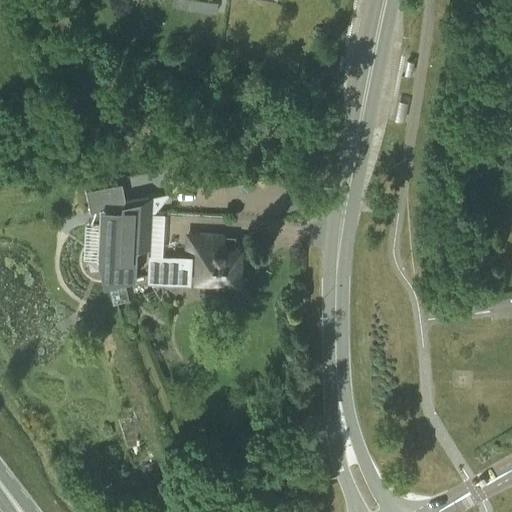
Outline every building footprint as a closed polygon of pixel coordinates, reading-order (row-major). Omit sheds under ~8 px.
[(215,12),(217,2),(205,0),(172,0),(172,5),(215,12)] [(405,57),(402,72),(411,73),(414,58),(405,57)] [(407,100),(396,98),(392,119),(403,121),(407,100)] [(511,144),(511,107),(504,106),(497,142),(511,144)] [(99,206),(125,200),(121,181),(85,189),(90,210),(100,208),(99,206)] [(125,200),(99,206),(100,208),(103,223),(104,223),(103,256),(108,282),(124,279),(135,276),(138,247),(151,248),(153,211),(154,194),(153,194),(125,200)] [(185,233),(184,248),(195,248),(199,248),(197,281),(197,291),(235,292),(236,280),(240,280),(240,277),(243,275),(243,267),(240,265),(241,248),(220,247),(221,235),(199,234),(185,233)] [(164,259),(163,274),(191,276),(192,260),(164,259)] [(124,279),(108,282),(113,304),(128,301),(124,279)]
